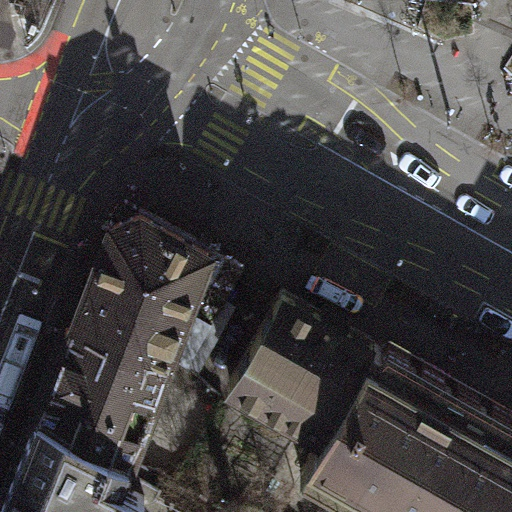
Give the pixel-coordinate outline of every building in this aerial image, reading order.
[(73,318),(168,355),(210,244),(142,206),(112,217),(86,284),(73,318)] [(379,308),(396,278),(333,243),(316,273),(379,308)] [(374,338),(284,286),(230,379),(241,385),(235,395),(243,399),(241,402),(254,408),(252,412),(275,425),(284,409),(300,418),(292,432),(314,445),(374,338)] [(168,355),(73,318),(55,365),(39,408),(129,454),(168,355)] [(380,511),(511,511),(511,414),(374,338),(314,445),(300,467),(380,511)] [(0,507),(0,511),(193,511),(139,485),(149,467),(128,457),(129,454),(39,408),(17,464),(0,507)]
